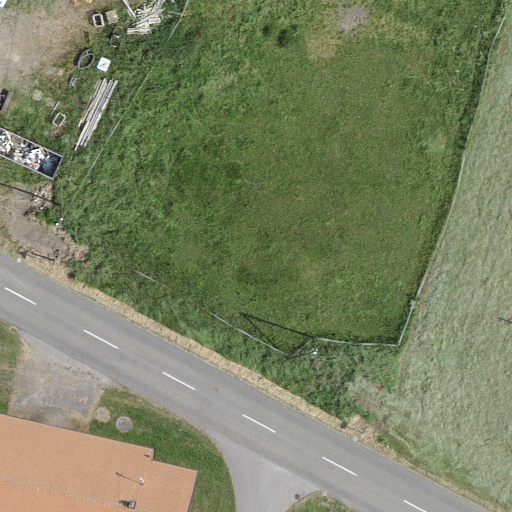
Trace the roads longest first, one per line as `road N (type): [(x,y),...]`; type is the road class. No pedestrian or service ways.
road 1 (tertiary): [(245,438),(0,303)]
road 2 (tertiary): [(389,511),(245,438)]
